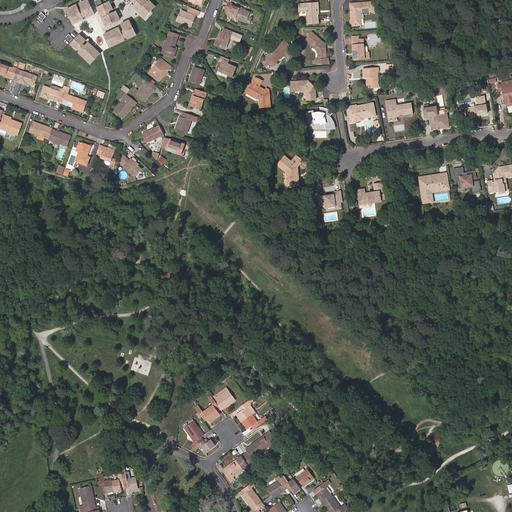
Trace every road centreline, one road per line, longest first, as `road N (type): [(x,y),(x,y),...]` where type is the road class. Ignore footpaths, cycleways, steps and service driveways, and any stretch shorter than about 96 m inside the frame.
road 1 (residential): [(217,0),(170,99),(122,133),(0,94)]
road 2 (residential): [(511,133),(348,159)]
